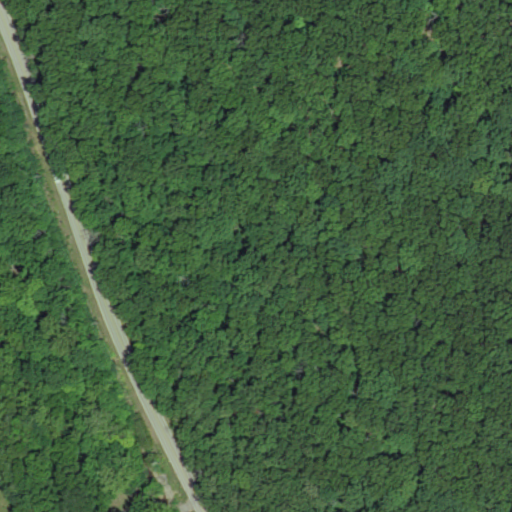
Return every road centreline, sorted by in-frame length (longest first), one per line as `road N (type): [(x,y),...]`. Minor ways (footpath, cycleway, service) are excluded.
road 1 (tertiary): [(204,511),(111,318),(0,13)]
road 2 (residential): [(362,407),(327,292),(343,109),(380,0)]
road 3 (residential): [(194,492),(434,363)]
